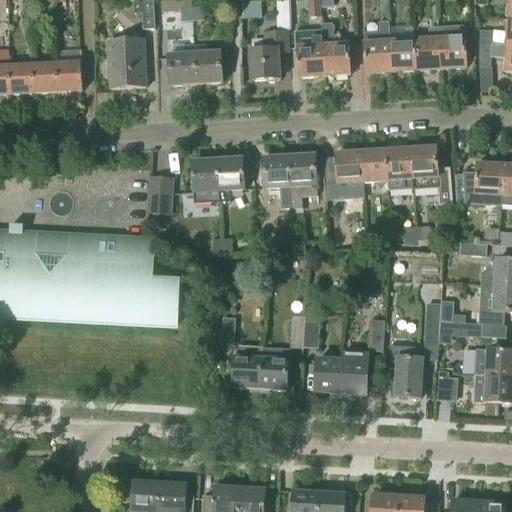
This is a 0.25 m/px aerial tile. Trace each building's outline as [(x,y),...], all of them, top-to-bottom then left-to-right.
[(307,0),(309,20),(321,19),(320,9),(319,0),(307,0)] [(319,0),(320,9),(334,9),(333,0),(319,0)] [(379,0),(381,17),(388,16),(387,0),(379,0)] [(155,31),(154,3),(133,4),(134,16),(142,16),(143,32),(155,31)] [(161,3),(161,14),(175,14),(175,3),(161,3)] [(276,3),(277,29),(290,29),(289,3),(276,3)] [(193,24),(204,23),(203,8),(192,9),(193,24)] [(181,24),(193,24),(192,9),(180,10),(181,24)] [(367,77),(391,75),(389,44),(390,44),(389,24),(378,24),(379,35),(365,36),(366,45),(365,45),(367,77)] [(333,37),(332,26),(321,26),(322,34),(321,34),(324,79),(350,77),(348,46),(341,47),(340,36),(333,37)] [(440,72),(467,70),(464,27),(438,29),(440,72)] [(415,73),(440,72),(438,29),(428,29),(429,41),(414,42),(415,73)] [(252,83),(280,81),(278,55),(288,54),(287,33),(264,34),(265,52),(250,53),(252,83)] [(492,48),(493,46),(493,34),(480,33),(480,47),(492,48)] [(299,80),(324,79),(321,34),(312,34),(312,40),(297,41),(298,49),(297,50),(299,80)] [(110,91),(146,89),(144,42),(108,44),(110,91)] [(391,75),(415,73),(414,42),(390,44),(389,44),(391,75)] [(206,55),(206,46),(194,47),(196,86),(223,85),(221,54),(206,55)] [(492,48),(480,47),(478,70),(491,70),(492,59),(507,60),(506,74),(511,74),(511,48),(507,49),(508,47),(493,46),(492,48)] [(170,88),(196,86),(194,47),(184,48),(185,57),(168,57),(170,88)] [(58,94),(83,93),(82,64),(57,66),(58,94)] [(34,96),(58,94),(57,66),(32,67),(34,96)] [(10,97),(34,96),(32,67),(8,68),(10,97)] [(0,97),(10,97),(8,68),(0,68),(0,97)] [(413,192),(439,190),(436,150),(410,152),(413,192)] [(413,192),(410,152),(385,153),(387,184),(388,184),(388,193),(413,192)] [(362,185),(387,184),(385,153),(360,155),(362,185)] [(337,187),(362,185),(360,155),(336,156),(337,187)] [(291,211),(292,211),(302,211),(302,200),(317,199),(317,189),(315,158),(288,159),(291,211)] [(291,211),(288,159),(263,161),(264,192),(279,191),(281,212),(291,211)] [(220,205),(231,204),(230,193),(245,192),(243,162),(217,163),(220,205)] [(195,206),(220,205),(217,163),(192,165),(195,206)] [(465,205),(501,207),(502,204),(502,199),(504,169),(478,167),(477,175),(464,174),(465,205)] [(511,169),(504,169),(502,199),(502,204),(501,207),(501,208),(511,208),(511,169)] [(173,180),(150,179),(147,215),(170,217),(173,180)] [(0,314),(18,315),(18,320),(19,320),(19,315),(49,317),(49,322),(50,322),(51,317),(80,318),(80,323),(81,323),(82,318),(108,320),(111,320),(111,325),(112,325),(112,324),(142,325),(142,326),(143,327),(144,322),(173,323),(173,328),(175,328),(177,287),(147,285),(149,243),(146,243),(23,237),(23,229),(9,228),(9,236),(0,235),(0,314)] [(404,247),(417,247),(415,229),(403,230),(404,247)] [(417,247),(426,246),(426,245),(429,245),(429,241),(430,241),(429,229),(415,229),(417,247)] [(499,247),(500,235),(488,234),(487,246),(499,247)] [(511,248),(511,235),(500,235),(499,247),(511,248)] [(294,257),(305,256),(304,236),(293,237),(294,257)] [(277,258),(294,257),(293,237),(276,238),(277,258)] [(366,250),(381,249),(380,237),(366,238),(366,250)] [(354,251),(366,250),(366,238),(354,238),(354,251)] [(222,241),(212,242),(213,255),(223,255),(222,241)] [(223,255),(232,254),(232,241),(222,241),(223,255)] [(458,245),(446,251),(446,254),(457,254),(458,245)] [(486,260),(487,247),(460,245),(459,258),(486,260)] [(511,290),(511,263),(496,262),(496,265),(493,264),(492,274),(482,274),(481,289),(511,290)] [(478,328),(482,327),(493,328),(502,329),(504,329),(504,315),(511,315),(511,290),(481,289),(480,300),(493,300),(492,314),(479,313),(478,328)] [(452,325),(453,304),(441,304),(441,308),(440,325),(452,325)] [(441,308),(428,307),(426,346),(439,346),(439,337),(440,326),(440,325),(441,308)] [(318,351),(321,309),(306,309),(306,319),(304,319),(303,351),(303,350),(318,351)] [(303,351),(304,319),(304,313),(292,312),(290,350),(303,351)] [(236,321),(223,320),(222,346),(234,346),(236,321)] [(384,354),(385,323),(369,323),(368,354),(384,354)] [(482,328),(482,327),(478,328),(440,326),(439,337),(450,338),(482,340),(482,333),(482,328)] [(482,333),(482,340),(505,341),(506,329),(504,329),(502,329),(493,328),(482,327),(482,328),(482,333)] [(261,361),(261,351),(262,350),(239,348),(236,351),(236,359),(235,359),(233,390),(259,392),(261,361)] [(290,364),(290,353),(261,351),(261,361),(259,392),(287,393),(289,364),(290,364)] [(488,353),(477,353),(476,379),(511,381),(511,354),(488,353)] [(342,396),(344,356),(343,356),(342,364),(317,363),(315,395),(342,396)] [(367,398),(369,358),(344,356),(342,396),(367,398)] [(422,401),(425,362),(398,361),(396,400),(422,401)] [(448,402),(449,374),(437,374),(435,402),(448,402)] [(511,406),(511,381),(476,379),(474,404),(511,406)] [(158,511),(160,485),(133,484),(133,487),(123,486),(122,504),(132,505),(131,511),(158,511)] [(184,511),(186,487),(160,485),(158,511),(184,511)] [(238,511),(240,490),(213,488),(211,511),(238,511)] [(264,511),(265,491),(240,490),(238,511),(264,511)] [(292,511),(318,511),(319,495),(294,493),(292,511)] [(344,511),(345,497),(319,495),(318,511),(344,511)] [(398,511),(400,500),(373,498),(372,511),(398,511)] [(424,511),(425,501),(400,500),(398,511),(424,511)] [(479,511),(480,505),(453,503),(452,511),(479,511)]
